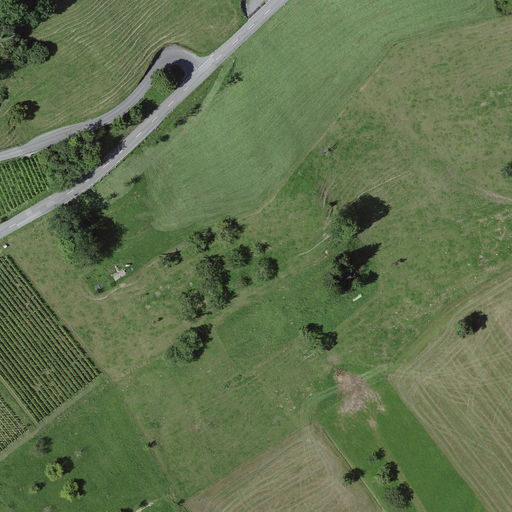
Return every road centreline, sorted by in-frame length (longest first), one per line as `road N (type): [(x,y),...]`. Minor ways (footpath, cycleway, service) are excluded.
road 1 (tertiary): [(0,234),(101,171),(203,75)]
road 2 (unclassified): [(203,75),(176,56),(112,118),(0,157)]
